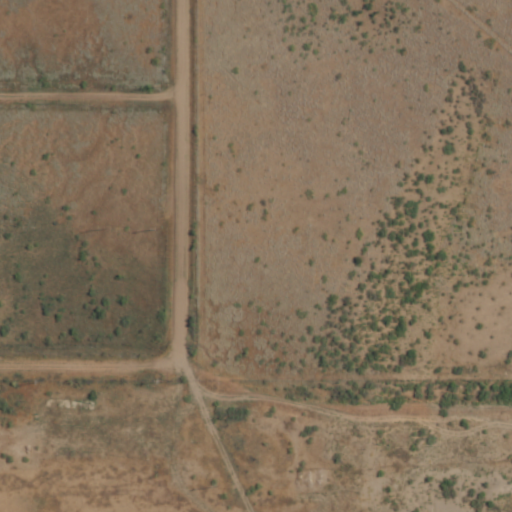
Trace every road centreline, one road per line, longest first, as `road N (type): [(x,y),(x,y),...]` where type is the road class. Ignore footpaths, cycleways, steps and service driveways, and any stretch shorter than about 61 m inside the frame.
road 1 (residential): [(159,377),(155,0)]
road 2 (track): [(0,60),(154,59)]
